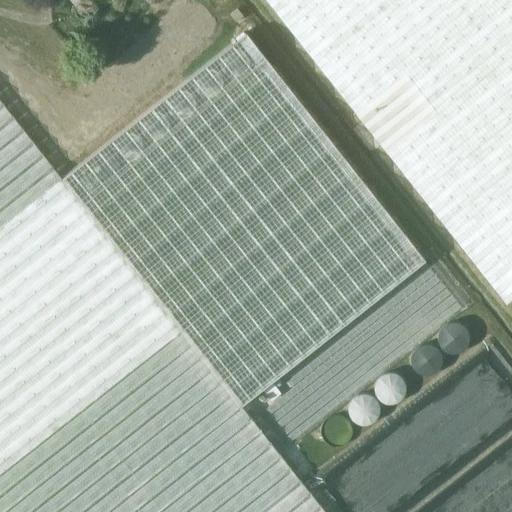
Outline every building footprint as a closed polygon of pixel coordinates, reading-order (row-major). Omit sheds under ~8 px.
[(511,0),(265,0),(378,143),(504,305),(511,299),(511,0)] [(237,9),(230,16),(236,22),(243,16),(237,9)] [(0,102),(0,511),(325,511),(240,405),(424,259),(244,33),(60,178),(0,102)] [(440,336),(440,344),(444,351),(451,355),(459,355),(466,351),(470,344),(470,335),(466,329),(458,325),(450,325),(444,329),(440,336)] [(413,357),(413,364),(417,372),(424,376),(432,376),(439,371),(443,364),(443,356),(439,349),(431,345),(423,346),(417,350),(413,357)] [(511,511),(511,389),(490,357),(327,466),(358,511),(511,511)] [(397,369),(372,373),(375,401),(401,398),(397,369)]
